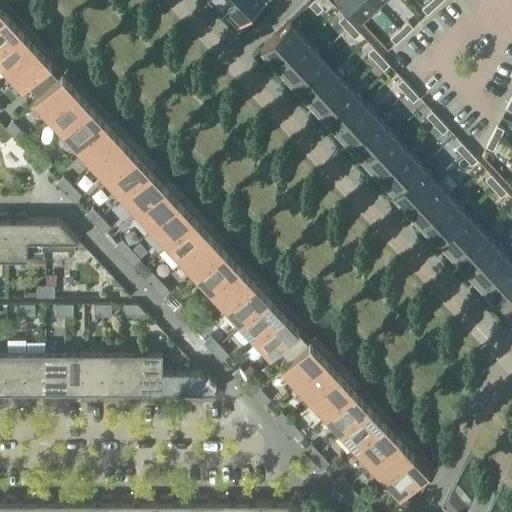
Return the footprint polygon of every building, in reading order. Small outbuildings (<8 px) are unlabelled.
[(228,0),(223,6),(238,22),(261,0),(228,0)] [(313,0),(309,4),(317,13),(323,8),(315,0),(313,0)] [(316,0),(325,10),(333,3),(330,0),(316,0)] [(376,4),(372,0),(341,0),(359,19),(376,4)] [(436,6),(430,0),(422,8),(427,14),(436,6)] [(0,20),(0,49),(21,30),(7,14),(0,20)] [(338,20),(346,29),(352,24),(344,15),(338,20)] [(261,47),(277,64),(306,37),(290,21),(261,47)] [(408,21),(399,29),(404,35),(413,27),(408,21)] [(352,24),(346,29),(354,38),(360,32),(352,24)] [(404,35),(399,29),(390,37),(396,43),(404,35)] [(0,49),(0,68),(5,74),(36,46),(21,30),(0,49)] [(277,64),(291,80),(320,53),(306,37),(277,64)] [(25,87),(36,98),(58,78),(47,67),(51,62),(36,46),(5,74),(20,91),(25,87)] [(367,52),(376,61),(381,55),(373,46),(367,52)] [(291,80),(306,96),(335,69),(320,53),(291,80)] [(381,55),(376,61),(384,69),(390,64),(381,55)] [(306,96),(321,112),(350,85),(335,69),(306,96)] [(31,103),(47,119),(78,91),(62,74),(58,78),(36,98),(31,103)] [(397,84),(405,92),(411,87),(403,78),(397,84)] [(321,112),(335,127),(364,101),(350,85),(321,112)] [(411,87),(405,92),(413,101),(419,96),(411,87)] [(47,119),(62,135),(92,107),(78,91),(47,119)] [(335,127),(350,143),(379,117),(364,101),(335,127)] [(62,135),(76,151),(107,123),(92,107),(62,135)] [(426,115),(434,124),(440,119),(432,110),(426,115)] [(350,143),(365,159),(394,132),(379,117),(350,143)] [(440,119),(434,124),(442,133),(448,127),(440,119)] [(5,127),(14,137),(15,138),(20,134),(23,131),(13,121),(14,120),(13,120),(5,127)] [(76,151),(91,167),(122,138),(107,123),(76,151)] [(497,125),(491,135),(498,139),(504,128),(497,125)] [(365,159),(379,175),(408,148),(394,132),(365,159)] [(498,139),(491,135),(486,146),(493,150),(498,139)] [(91,167),(106,183),(136,154),(122,138),(91,167)] [(455,147),(464,156),(469,150),(461,142),(455,147)] [(26,150),(35,160),(43,153),(34,143),(31,146),(26,150)] [(379,175),(394,191),(423,164),(408,148),(379,175)] [(469,150),(464,156),(472,165),(478,159),(469,150)] [(43,153),(35,160),(44,170),(49,166),(49,165),(52,162),(43,153)] [(106,183),(120,199),(151,170),(136,154),(106,183)] [(394,191),(409,207),(438,180),(423,164),(394,191)] [(120,199),(135,215),(166,186),(151,170),(120,199)] [(485,179),(493,188),(499,182),(491,173),(485,179)] [(55,182),(65,192),(72,185),(63,175),(60,178),(60,177),(55,182)] [(409,207),(423,223),(452,196),(438,180),(409,207)] [(499,182),(493,188),(501,196),(507,191),(499,182)] [(72,185),(65,192),(74,202),(79,197),(78,197),(81,194),(72,185)] [(135,215),(150,231),(181,202),(166,186),(135,215)] [(423,223),(438,238),(467,212),(452,196),(423,223)] [(150,231),(165,247),(196,218),(181,202),(150,231)] [(85,214),(94,224),(102,216),(93,207),(90,209),(89,209),(85,214)] [(7,257),(27,257),(27,239),(26,218),(27,218),(27,212),(16,212),(16,218),(8,218),(7,218),(7,257)] [(438,238),(453,254),(482,227),(467,212),(438,238)] [(102,216),(94,224),(103,233),(108,229),(111,226),(102,216)] [(27,218),(26,218),(27,239),(27,257),(42,257),(42,248),(74,248),(87,248),(78,239),(59,218),(27,218)] [(165,247),(179,262),(210,234),(196,218),(165,247)] [(453,254),(467,270),(496,243),(482,227),(453,254)] [(179,262),(194,278),(225,250),(210,234),(179,262)] [(114,245),(123,255),(131,248),(122,238),(119,241),(114,245)] [(467,270),(482,286),(511,259),(496,243),(467,270)] [(131,248),(123,255),(133,266),(138,261),(141,258),(131,248)] [(194,278),(209,294),(240,266),(225,250),(194,278)] [(511,260),(511,259),(482,286),(497,303),(511,289),(511,260)] [(209,294),(223,310),(254,281),(240,266),(209,294)] [(144,277),(154,288),(162,281),(152,270),(149,273),(144,277)] [(162,281),(154,288),(162,297),(167,293),(170,290),(162,281)] [(223,310),(238,326),(269,297),(254,281),(223,310)] [(37,296),(46,296),(46,284),(37,284),(37,296)] [(46,284),(46,296),(54,296),(54,284),(46,284)] [(238,326),(253,342),(284,313),(269,297),(238,326)] [(173,309),(182,319),(190,312),(181,302),(178,305),(173,309)] [(17,315),(26,315),(26,303),(17,303),(17,315)] [(26,303),(26,315),(35,315),(35,303),(26,303)] [(56,315),(64,315),(64,303),(56,303),(56,315)] [(64,303),(64,315),(73,315),(73,303),(64,303)] [(94,315),(103,315),(103,303),(94,303),(94,315)] [(103,303),(103,315),(112,315),(112,303),(103,303)] [(123,315),(132,315),(132,303),(123,303),(123,315)] [(132,303),(132,315),(148,315),(149,316),(149,315),(138,303),(136,303),(132,303)] [(190,312),(182,319),(192,329),(196,325),(196,324),(199,321),(190,312)] [(277,350),(288,362),(307,344),(296,333),(299,330),(284,313),(253,342),(268,358),(277,350)] [(203,341),(212,351),(220,344),(211,334),(208,337),(207,336),(203,341)] [(281,368),(297,385),(325,358),(310,342),(307,344),(288,362),(281,368)] [(220,344),(212,351),(221,361),(226,356),(229,353),(220,344)] [(27,395),(27,390),(26,390),(26,351),(7,351),(7,390),(8,390),(17,390),(16,395),(27,395)] [(46,396),(46,390),(45,390),(45,351),(26,351),(26,390),(27,390),(36,390),(36,395),(46,396)] [(65,396),(65,390),(64,351),(45,351),(45,390),(46,390),(55,390),(55,396),(65,396)] [(84,396),(84,390),(84,351),(64,351),(65,390),(74,390),(74,396),(84,396)] [(104,396),(104,390),(103,390),(103,351),(84,351),(84,390),(93,390),(93,396),(104,396)] [(123,396),(123,390),(122,390),(122,351),(103,351),(103,390),(104,390),(113,390),(113,396),(123,396)] [(142,396),(142,390),(141,351),(122,351),(122,390),(123,390),(132,390),(132,396),(142,396)] [(142,390),(151,390),(151,396),(162,396),(162,390),(162,369),(162,351),(141,351),(142,390)] [(297,385),(311,401),(340,374),(325,358),(297,385)] [(232,373),(242,384),(250,376),(250,375),(250,376),(240,366),(237,368),(232,373)] [(199,369),(162,369),(162,390),(218,390),(199,369)] [(311,401),(326,417),(355,390),(340,374),(311,401)] [(252,395),(261,404),(263,406),(267,401),(270,398),(261,388),(261,387),(252,395)] [(326,417),(341,433),(369,406),(355,390),(326,417)] [(341,433),(355,449),(384,421),(369,406),(341,433)] [(274,418),(283,428),(291,420),(282,411),(279,414),(279,413),(274,418)] [(291,420),(283,428),(292,438),(297,433),(300,430),(291,420)] [(355,449),(370,464),(399,437),(384,421),(355,449)] [(370,464),(385,480),(413,453),(399,437),(370,464)] [(303,449),(312,459),(320,452),(311,442),(308,445),(303,449)] [(320,452),(312,459),(322,469),(326,465),(329,462),(320,452)] [(413,453),(385,480),(400,497),(415,483),(422,490),(430,475),(427,472),(429,470),(413,453)] [(332,481),(342,491),(350,484),(341,474),(338,477),(337,477),(332,481)] [(350,484),(342,491),(351,501),(356,497),(355,496),(359,493),(350,484)] [(5,501),(0,500),(0,511),(14,511),(15,501),(16,501),(16,495),(5,495),(5,501)] [(24,501),(16,501),(15,501),(14,511),(34,511),(34,501),(35,501),(35,495),(25,495),(24,501)] [(44,501),(35,501),(34,501),(34,511),(53,511),(53,501),(54,501),(54,495),(44,495),(44,501)] [(63,501),(54,501),(53,501),(53,511),(72,511),(72,501),(73,501),(73,495),(63,495),(63,501)] [(82,501),(73,501),(72,501),(72,511),(91,511),(92,501),(92,495),(82,495),(82,501)] [(102,501),(92,501),(91,511),(111,511),(112,501),(112,495),(102,495),(102,501)] [(121,501),(112,501),(111,511),(130,511),(131,501),(131,495),(121,495),(121,501)] [(140,501),(131,501),(130,511),(149,511),(150,501),(151,501),(151,495),(140,495),(140,501)] [(160,501),(151,501),(150,501),(149,511),(168,511),(169,501),(170,501),(170,495),(159,495),(160,501)] [(179,501),(170,501),(169,501),(168,511),(188,511),(188,501),(189,501),(189,495),(179,495),(179,501)] [(198,501),(189,501),(188,501),(188,511),(207,511),(208,501),(208,495),(198,495),(198,501)] [(217,501),(208,501),(207,511),(226,511),(227,501),(227,496),(217,495),(217,501)] [(236,501),(227,501),(226,511),(245,511),(246,501),(247,501),(247,495),(236,495),(236,501)] [(247,501),(246,501),(245,511),(285,511),(291,501),(247,501)]
